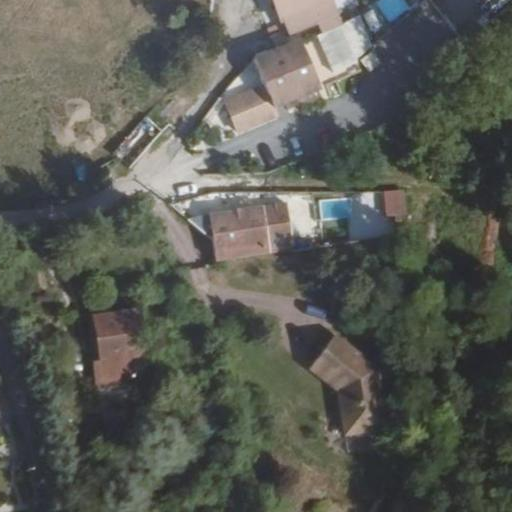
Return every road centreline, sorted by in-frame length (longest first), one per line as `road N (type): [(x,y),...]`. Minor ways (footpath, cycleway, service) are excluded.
road 1 (residential): [(0,218),(172,181),(256,179)]
road 2 (track): [(256,179),(511,186)]
road 3 (residential): [(0,326),(42,444),(56,511)]
